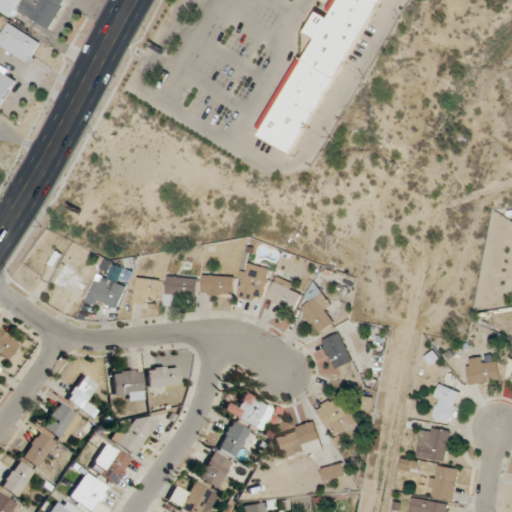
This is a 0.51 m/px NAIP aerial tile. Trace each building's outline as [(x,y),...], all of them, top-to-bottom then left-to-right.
[(17,10),(50,29),(66,0),(0,0),(0,10),(13,18),(17,10)] [(384,0),(335,0),(329,14),(318,12),(308,34),(260,131),(259,136),(291,152),(307,155),(384,0)] [(0,45),(27,63),(41,43),(9,22),(0,35),(0,45)] [(0,105),(5,107),(15,74),(0,69),(0,105)] [(262,302),(270,268),(247,262),(238,296),(262,302)] [(55,275),(70,298),(88,286),(73,263),(55,275)] [(88,299),(116,311),(126,287),(99,275),(88,299)] [(204,295),(234,295),(234,275),(204,275),(204,295)] [(197,297),(198,278),(168,276),(166,306),(176,306),(176,296),(197,297)] [(267,297),(294,311),(302,294),(292,289),(294,285),(277,277),(267,297)] [(157,305),(159,280),(137,278),(135,303),(157,305)] [(332,306),(318,285),(305,293),(311,302),(301,308),(318,333),(334,323),(326,310),(332,306)] [(17,346),(0,330),(0,363),(0,364),(17,346)] [(322,341),(336,369),(353,361),(339,333),(322,341)] [(500,380),(498,361),(487,363),(486,357),(467,360),(470,384),(500,380)] [(179,385),(177,365),(145,369),(147,388),(179,385)] [(111,374),(115,393),(123,391),(126,401),(144,397),(138,368),(111,374)] [(94,408),(85,403),(97,385),(82,374),(65,399),(89,415),(94,408)] [(428,412),(447,423),(463,395),(444,384),(428,412)] [(228,414),(261,431),(272,408),(240,391),(228,414)] [(363,430),(340,394),(317,409),(335,438),(346,431),(351,438),(363,430)] [(80,417),(59,402),(41,427),(62,442),(80,417)] [(120,425),(110,438),(132,456),(158,421),(144,410),(127,431),(120,425)] [(216,448),(236,459),(251,432),(231,421),(216,448)] [(281,458),(321,442),(313,422),(273,438),(281,458)] [(452,430),(423,427),(419,457),(448,461),(452,430)] [(20,457),(36,468),(53,442),(38,432),(20,457)] [(130,459),(105,443),(88,468),(113,485),(130,459)] [(197,476),(214,488),(231,463),(215,451),(197,476)] [(36,474),(19,461),(0,486),(18,499),(36,474)] [(327,481),(347,475),(343,463),(323,469),(327,481)] [(459,469),(435,465),(430,496),(455,500),(459,469)] [(67,496),(89,511),(107,488),(85,472),(67,496)] [(206,511),(217,494),(194,480),(187,491),(176,485),(167,500),(187,511),(206,511)] [(0,511),(8,511),(14,504),(0,494),(0,511)] [(79,511),(59,497),(48,511),(79,511)] [(412,510),(420,511),(449,511),(451,504),(414,497),(412,510)]
